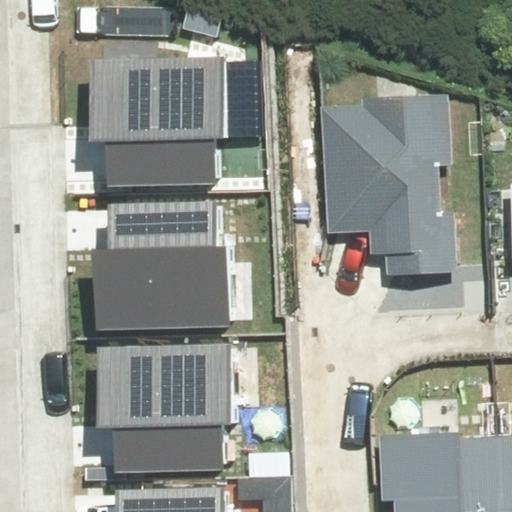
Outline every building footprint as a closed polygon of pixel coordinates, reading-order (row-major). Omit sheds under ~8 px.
[(232,53),(107,57),(108,105),(137,104),(139,167),(216,165),(215,125),(234,124),(232,53)] [(472,98),(337,106),(345,235),(375,233),(378,283),(483,277),(472,98)] [(111,260),(113,308),(237,305),(235,234),(217,234),(216,194),(138,196),(140,259),(111,260)] [(236,341),(112,344),(113,393),(141,392),(143,455),(221,453),(220,412),(238,411),(236,341)] [(511,511),(511,436),(484,438),(484,425),(388,428),(390,497),(407,496),(407,511),(511,511)] [(227,511),(227,484),(149,486),(150,511),(227,511)]
